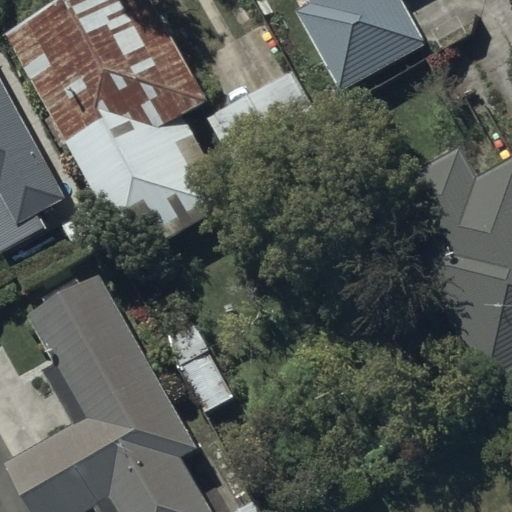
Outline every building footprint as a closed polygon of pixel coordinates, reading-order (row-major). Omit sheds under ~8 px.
[(72,0),(73,1),(14,35),(117,223),(153,203),(175,241),(256,196),(237,162),(322,116),(297,71),(222,112),(160,0),(72,0)] [(312,0),(315,5),(302,12),(346,91),(429,45),(403,0),(312,0)] [(0,242),(7,255),(53,230),(45,216),(72,201),(0,67),(0,242)] [(438,246),(418,258),(492,387),(511,376),(511,161),(482,179),(464,148),(402,184),(438,246)] [(36,511),(90,511),(99,508),(101,511),(216,511),(186,457),(201,449),(106,278),(35,318),(92,419),(10,465),(36,511)] [(182,294),(154,309),(210,411),(238,396),(182,294)]
